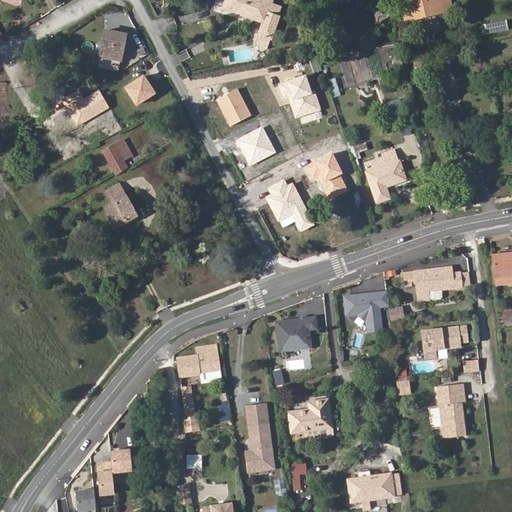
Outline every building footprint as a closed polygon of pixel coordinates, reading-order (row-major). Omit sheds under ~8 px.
[(231,0),(228,11),(266,25),(262,37),(264,38),(273,41),(280,19),(270,15),(271,11),(274,2),(268,0),(231,0)] [(444,10),(441,0),(409,0),(403,2),(405,11),(410,10),(412,19),(444,10)] [(285,6),(274,2),(271,11),(282,15),(285,6)] [(501,24),(479,28),(481,37),(503,33),(501,24)] [(128,36),(107,32),(101,57),(122,62),(128,36)] [(270,50),(273,41),(264,38),(261,47),(270,50)] [(316,68),(323,66),(320,58),(315,59),(312,59),(316,68)] [(429,58),(416,62),(419,71),(432,67),(429,58)] [(147,61),(139,66),(142,73),(151,69),(147,61)] [(343,77),(327,80),(330,98),(346,95),(343,77)] [(399,85),(402,97),(411,94),(408,83),(399,85)] [(381,128),(405,119),(398,99),(373,108),(381,128)] [(250,136),(266,169),(287,159),(281,146),(295,140),(285,119),(250,136)] [(117,175),(130,167),(124,156),(131,152),(124,139),(103,151),(117,175)] [(384,155),(387,163),(400,159),(398,151),(384,155)] [(401,163),(367,174),(376,203),(390,199),(387,188),(407,181),(401,163)] [(106,215),(114,229),(139,216),(121,184),(106,192),(113,203),(107,207),(109,212),(106,215)] [(68,226),(65,220),(55,226),(59,231),(68,226)] [(511,253),(494,256),(497,285),(511,283),(511,253)] [(452,271),(404,277),(406,290),(414,289),(413,286),(415,287),(417,286),(418,294),(461,288),(459,275),(452,276),(452,271)] [(470,274),(459,275),(461,288),(471,287),(470,274)] [(380,307),(390,306),(389,293),(346,297),(348,316),(348,318),(349,320),(349,321),(350,322),(350,323),(351,324),(352,325),(353,326),(353,327),(354,327),(354,328),(355,329),(356,329),(357,330),(358,330),(359,330),(359,331),(361,331),(362,331),(363,332),(365,332),(367,332),(382,330),(380,307)] [(390,311),(391,323),(401,322),(399,310),(390,311)] [(317,319),(277,324),(281,354),(313,349),(310,331),(318,330),(317,319)] [(447,349),(461,347),(460,342),(468,341),(466,328),(424,333),(425,351),(438,350),(439,359),(440,359),(448,358),(447,349)] [(226,330),(226,348),(240,347),(239,330),(226,330)] [(199,355),(198,355),(200,376),(222,373),(218,345),(198,349),(199,355)] [(438,350),(425,351),(426,360),(439,359),(438,350)] [(200,376),(198,355),(178,359),(182,379),(200,376)] [(464,364),(466,376),(480,374),(479,363),(464,364)] [(276,374),(277,381),(284,379),(283,373),(276,374)] [(277,381),(279,388),(286,386),(284,379),(277,381)] [(409,382),(397,383),(399,394),(410,393),(409,382)] [(467,435),(462,404),(467,403),(465,394),(464,384),(437,388),(439,398),(445,438),(467,435)] [(190,447),(203,445),(199,419),(197,419),(192,388),(182,389),(190,447)] [(290,412),(293,435),(333,428),(329,398),(309,401),(309,409),(290,412)] [(273,470),(264,404),(244,407),(251,451),(245,452),(249,473),(273,470)] [(111,463),(112,473),(132,471),(130,450),(110,452),(111,463)] [(112,473),(111,463),(103,464),(104,466),(97,467),(100,495),(115,494),(112,473)] [(293,466),(294,474),(307,472),(305,464),(293,466)] [(396,497),(393,473),(347,480),(351,505),(396,497)] [(273,480),(274,494),(284,493),(283,479),(273,480)] [(188,481),(177,482),(179,499),(190,497),(188,481)] [(96,509),(94,490),(76,492),(78,511),(96,509)] [(233,511),(232,502),(203,506),(203,511),(233,511)]
